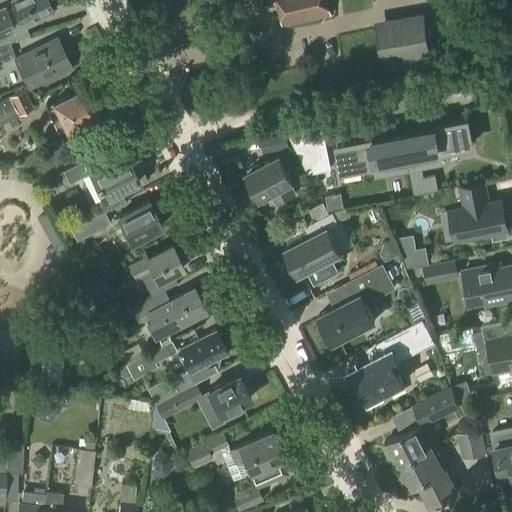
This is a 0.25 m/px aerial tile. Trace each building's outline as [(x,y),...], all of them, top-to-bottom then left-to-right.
[(27,34),(24,24),(51,11),(50,7),(53,6),(50,0),(10,0),(16,13),(7,17),(3,7),(0,8),(0,43),(8,41),(27,34)] [(327,0),(271,0),(278,28),(331,16),(327,0)] [(422,9),(374,17),(383,73),(432,64),(422,9)] [(56,37),(13,57),(28,86),(70,66),(56,37)] [(0,58),(12,54),(8,41),(0,43),(0,58)] [(51,103),(44,107),(56,130),(63,127),(64,130),(101,112),(88,85),(51,103)] [(22,89),(8,96),(17,114),(31,106),(22,89)] [(0,99),(0,122),(17,114),(8,96),(0,99)] [(430,121),(400,126),(408,167),(439,161),(439,162),(440,162),(438,151),(471,144),(466,120),(431,126),(430,121)] [(363,139),(337,144),(341,169),(374,163),(376,175),(378,174),(377,173),(408,167),(400,126),(361,134),(363,139)] [(321,131),(290,137),(307,170),(327,166),(321,131)] [(99,151),(61,170),(68,183),(89,172),(102,198),(97,201),(102,210),(122,200),(117,192),(139,181),(124,154),(119,157),(119,156),(111,152),(108,147),(99,151)] [(40,149),(21,158),(30,176),(49,166),(40,149)] [(247,175),(244,177),(251,189),(253,188),(258,197),(270,191),(276,202),(294,193),(288,182),(292,180),(279,155),(259,166),(258,164),(247,169),(248,171),(245,173),(247,175)] [(422,178),(411,180),(414,194),(437,189),(434,175),(424,177),(422,178)] [(455,208),(446,210),(451,240),(461,238),(491,232),(492,240),(508,237),(507,229),(500,199),(488,201),(486,193),(483,181),(459,186),(464,206),(455,208)] [(340,192),(325,195),(328,210),(343,207),(340,192)] [(147,200),(116,215),(130,241),(160,226),(147,200)] [(322,201),(308,208),(314,219),(328,212),(322,201)] [(102,211),(69,228),(75,239),(108,223),(102,211)] [(286,252),(284,253),(289,264),(291,262),(297,273),(339,251),(327,227),(337,222),(332,211),(303,225),(309,236),(284,248),(286,252)] [(170,244),(128,265),(134,278),(150,270),(156,281),(182,267),(170,244)] [(415,248),(401,251),(407,266),(427,262),(424,246),(415,248)] [(453,261),(424,267),(427,281),(456,274),(453,261)] [(345,300),(318,314),(332,342),(374,320),(365,302),(394,286),(382,263),(337,285),(345,300)] [(499,263),(463,271),(470,303),(486,300),(487,302),(506,298),(505,294),(511,292),(511,264),(500,267),(499,263)] [(162,290),(130,307),(139,324),(145,321),(154,337),(204,311),(192,286),(167,299),(162,290)] [(511,317),(480,324),(484,340),(485,340),(491,371),(511,366),(511,317)] [(361,363),(347,370),(366,407),(390,395),(387,390),(402,382),(395,368),(399,365),(396,359),(431,341),(420,319),(382,338),(387,349),(371,358),(371,357),(360,362),(361,363)] [(214,328),(178,347),(187,365),(183,367),(185,370),(191,382),(216,369),(212,361),(227,353),(214,328)] [(170,340),(124,363),(131,379),(155,366),(153,362),(175,351),(170,340)] [(36,357),(33,380),(59,383),(62,360),(36,357)] [(163,377),(145,386),(154,402),(192,383),(191,382),(185,370),(164,380),(163,377)] [(237,373),(198,392),(200,395),(203,403),(211,399),(218,412),(249,397),(237,373)] [(192,383),(154,402),(160,415),(200,395),(193,382),(192,383)] [(450,384),(412,403),(422,423),(457,405),(450,384)] [(418,423),(383,440),(408,487),(418,481),(430,504),(456,491),(444,468),(442,469),(436,457),(438,456),(427,434),(424,436),(418,423)] [(511,426),(491,431),(500,476),(511,474),(511,426)] [(479,427),(455,432),(460,458),(484,453),(479,427)] [(225,444),(217,448),(231,479),(248,472),(254,485),(232,495),(238,509),(261,499),(255,486),(286,472),(280,458),(282,457),(270,430),(227,449),(225,444)] [(220,432),(184,448),(191,465),(209,457),(207,452),(225,444),(220,432)] [(5,444),(4,472),(17,472),(21,472),(21,444),(15,444),(5,444)] [(77,447),(73,484),(89,486),(93,449),(77,447)] [(158,454),(153,458),(152,470),(156,477),(162,477),(168,472),(169,460),(165,454),(158,454)] [(121,483),(119,500),(135,502),(136,495),(134,495),(135,485),(121,483)] [(17,501),(15,511),(42,511),(43,504),(45,493),(22,490),(21,501),(17,501)] [(43,504),(42,511),(72,511),(58,510),(61,492),(56,491),(45,490),(45,493),(43,504)] [(119,500),(116,511),(135,511),(137,502),(119,500)]
